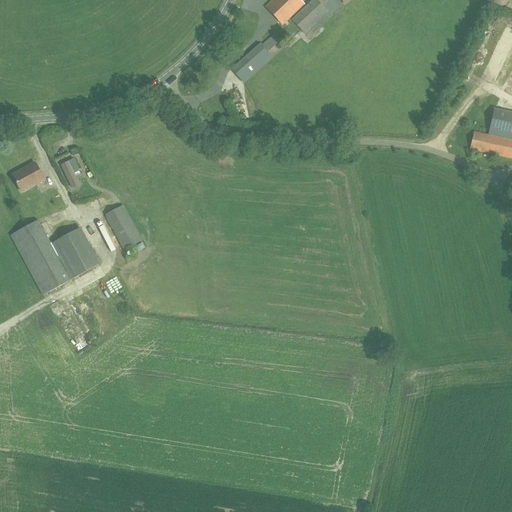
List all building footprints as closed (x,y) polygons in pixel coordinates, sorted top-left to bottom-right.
[(304,4),(300,0),(273,0),(266,8),(282,25),(304,4)] [(314,39),(337,16),(323,3),(301,26),(314,39)] [(494,20),(489,31),(496,35),(502,24),(494,20)] [(245,58),(232,70),(244,83),(257,71),(272,58),(267,52),(280,41),(274,34),(261,46),(247,59),(245,58)] [(511,113),(494,109),(488,135),(474,132),(470,149),(511,158),(511,113)] [(36,185),(44,180),(35,163),(12,175),(21,192),(36,184),(36,185)] [(142,241),(123,206),(105,215),(124,250),(142,241)] [(38,221),(11,235),(43,296),(99,265),(80,229),(51,245),(38,221)] [(97,336),(106,332),(90,302),(83,306),(91,321),(89,322),(97,336)]
